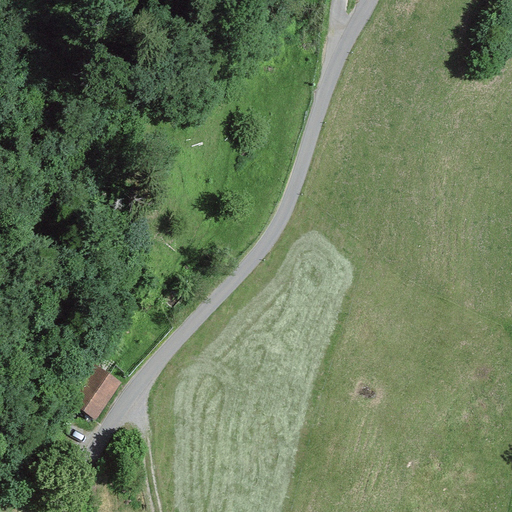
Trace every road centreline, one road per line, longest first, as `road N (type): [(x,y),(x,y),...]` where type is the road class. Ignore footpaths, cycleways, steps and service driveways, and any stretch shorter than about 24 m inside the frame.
road 1 (unclassified): [(370,0),(338,52),(272,235),(137,386),(59,511)]
road 2 (track): [(137,386),(160,511)]
